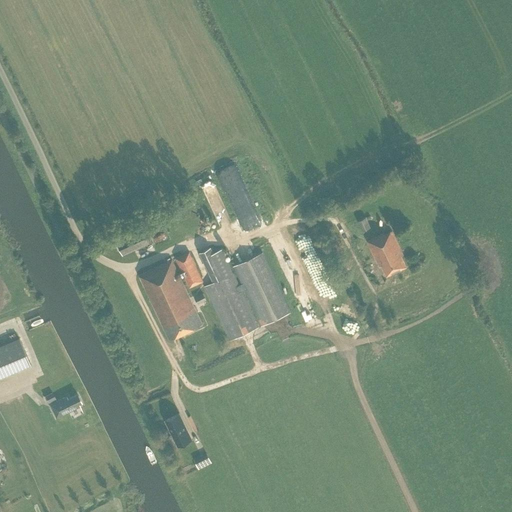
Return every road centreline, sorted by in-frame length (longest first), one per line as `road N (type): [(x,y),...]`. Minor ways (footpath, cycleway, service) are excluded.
road 1 (unclassified): [(0,74),(82,243)]
road 2 (track): [(419,511),(341,349)]
